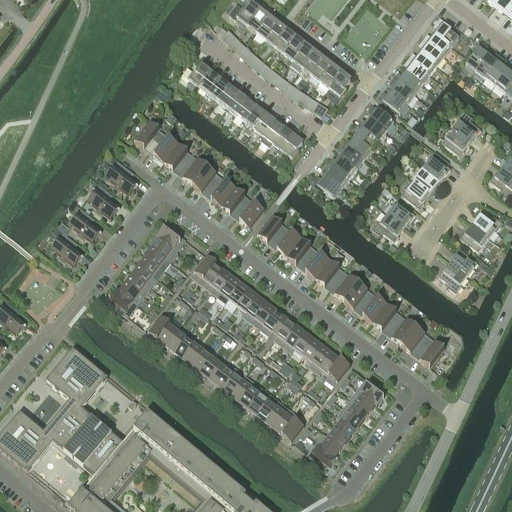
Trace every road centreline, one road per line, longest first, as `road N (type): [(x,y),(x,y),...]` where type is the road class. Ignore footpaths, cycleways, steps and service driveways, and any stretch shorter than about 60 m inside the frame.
road 1 (residential): [(69,309),(160,191),(424,393)]
road 2 (residential): [(315,511),(346,493),(424,393)]
road 3 (residential): [(328,141),(211,47)]
road 4 (tertiary): [(511,301),(456,417)]
